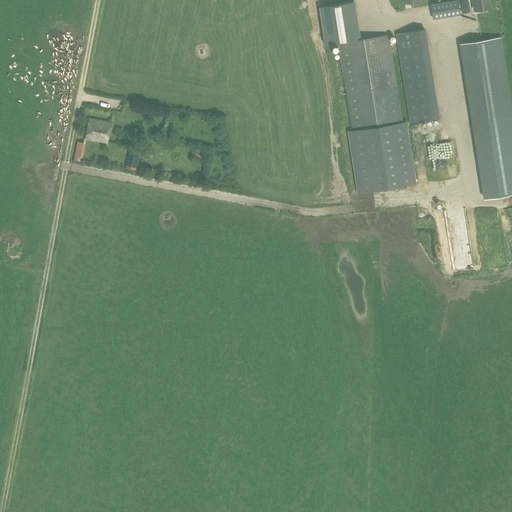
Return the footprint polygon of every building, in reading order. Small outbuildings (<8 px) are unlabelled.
[(473,1),(475,10),(490,8),(488,0),(474,0),(473,1)] [(388,35),(360,39),(354,1),(320,7),(326,44),(338,42),(352,130),(349,131),(358,192),(415,183),(405,122),(402,122),(388,35)] [(458,1),(431,5),(433,18),(460,14),(458,1)] [(468,1),(460,2),(462,14),(470,12),(468,1)] [(404,84),(409,121),(438,116),(425,28),(396,33),(403,84),(404,84)] [(493,128),(511,124),(511,87),(504,37),(460,44),(472,121),(491,118),(493,128)] [(85,138),(107,142),(111,123),(89,118),(85,138)] [(126,167),(136,170),(140,151),(130,149),(126,167)]
